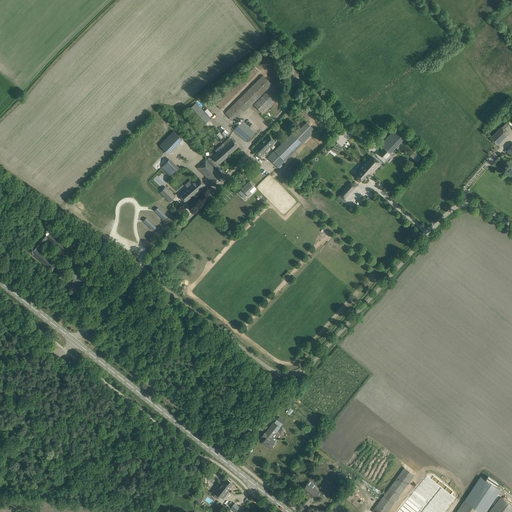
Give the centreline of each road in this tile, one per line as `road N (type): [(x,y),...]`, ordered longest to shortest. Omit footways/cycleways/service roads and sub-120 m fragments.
road 1 (unclassified): [(511,226),(483,207),(452,208),(312,364),(293,373),(269,369),(140,267)]
road 2 (unclassified): [(140,267),(286,105),(289,59),(247,0)]
road 3 (tertiary): [(287,511),(74,341)]
